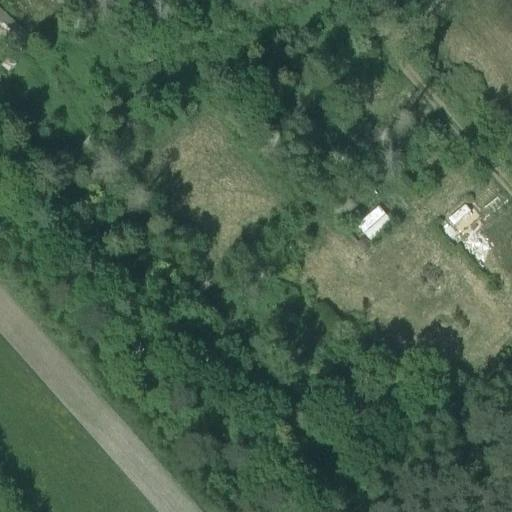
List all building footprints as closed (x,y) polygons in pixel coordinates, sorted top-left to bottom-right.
[(0,56),(24,35),(0,8),(0,56)] [(27,38),(18,49),(27,57),(36,46),(27,38)] [(483,226),(464,202),(444,218),(463,242),(483,226)] [(366,243),(391,223),(376,206),(352,225),(366,243)] [(448,225),(441,232),(451,244),(458,237),(448,225)] [(464,262),(479,253),(471,237),(455,246),(464,262)] [(362,238),(355,243),(363,253),(370,247),(362,238)]
